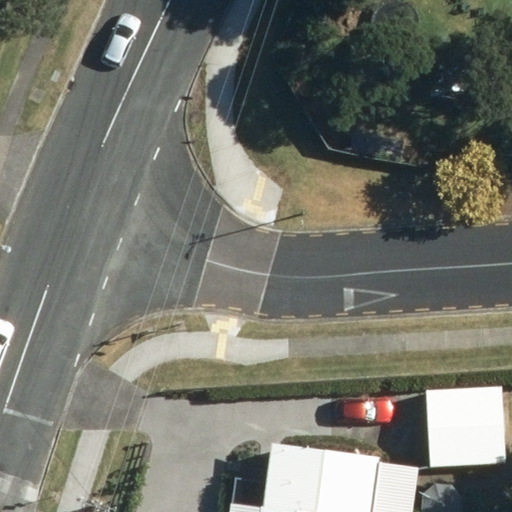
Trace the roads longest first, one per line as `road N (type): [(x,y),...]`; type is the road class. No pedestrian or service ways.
road 1 (residential): [(75,217),(283,281),(511,267)]
road 2 (secondary): [(0,452),(75,217)]
road 3 (secondary): [(75,217),(174,0)]
